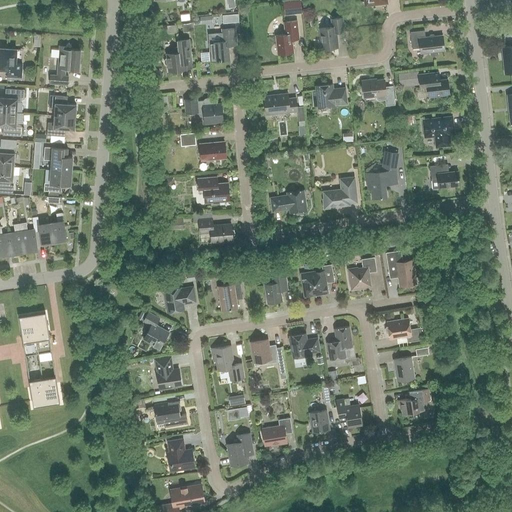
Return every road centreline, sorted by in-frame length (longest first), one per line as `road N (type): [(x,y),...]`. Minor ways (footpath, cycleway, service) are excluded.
road 1 (residential): [(380,437),(307,448),(222,486),(196,351),(204,333),(360,308)]
road 2 (residential): [(491,203),(258,240),(248,228),(238,82)]
road 3 (unclassified): [(0,285),(75,274),(94,258),(113,0)]
road 4 (residential): [(238,82),(248,74),(380,58),(393,19),(471,8)]
road 5 (unclassified): [(491,203),(471,8)]
road 6 (residential): [(380,437),(511,416)]
road 7 (residential): [(380,437),(360,308)]
road 8 (unclassified): [(511,329),(491,203)]
